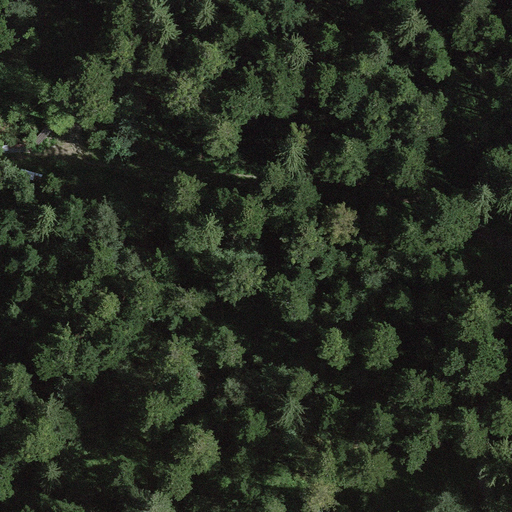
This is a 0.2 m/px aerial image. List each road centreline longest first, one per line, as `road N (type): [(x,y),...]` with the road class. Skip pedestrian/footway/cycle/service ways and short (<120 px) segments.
road 1 (track): [(0,165),(72,161),(376,189),(511,231)]
road 2 (track): [(489,511),(481,453),(511,301)]
